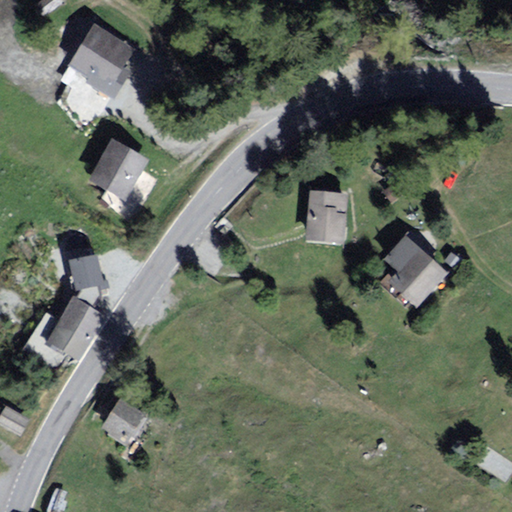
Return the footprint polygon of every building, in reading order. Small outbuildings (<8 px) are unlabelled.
[(66,11),(59,1),(43,11),(51,22),(66,11)] [(94,25),(70,66),(90,78),(88,81),(116,96),(129,73),(122,69),(134,47),(94,25)] [(146,159),(113,142),(92,182),(125,199),(146,159)] [(347,196),(311,194),(308,243),(344,246),(347,196)] [(407,237),(386,259),(400,273),(392,282),(415,304),(445,273),(407,237)] [(101,317),(72,300),(47,344),(76,361),(101,317)] [(142,414),(117,401),(102,429),(127,442),(142,414)] [(30,419),(7,407),(0,419),(0,426),(20,437),(30,419)]
